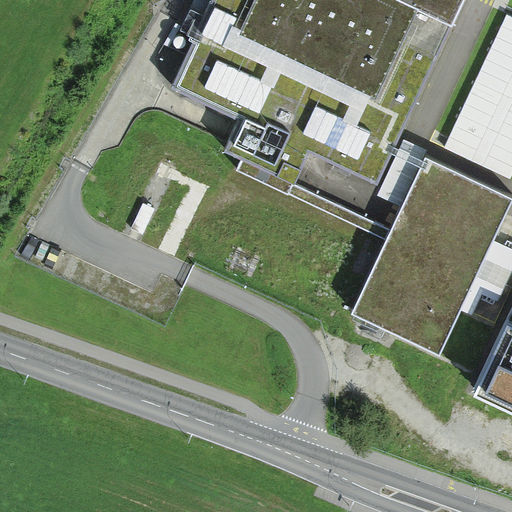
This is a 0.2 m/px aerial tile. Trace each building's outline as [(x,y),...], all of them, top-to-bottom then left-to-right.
[(227,0),(185,93),(379,180),(461,0),(227,0)] [(511,12),(505,9),(449,152),(511,177),(511,12)] [(447,356),(511,206),(511,196),(422,158),(353,316),(447,356)] [(373,229),(392,220),(384,203),(364,212),(373,229)] [(320,258),(364,278),(376,251),(332,231),(320,258)] [(312,303),(324,275),(282,257),(269,285),(312,303)] [(511,323),(479,396),(511,411),(511,323)]
